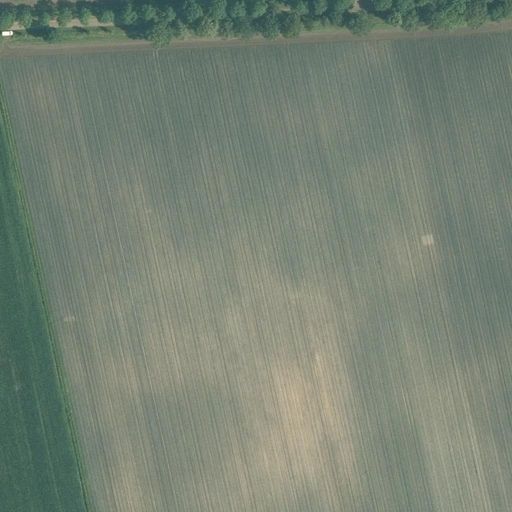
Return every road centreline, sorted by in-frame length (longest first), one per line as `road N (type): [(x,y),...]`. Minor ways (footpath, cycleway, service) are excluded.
road 1 (unclassified): [(0,31),(363,7)]
road 2 (unclassified): [(363,7),(487,0)]
